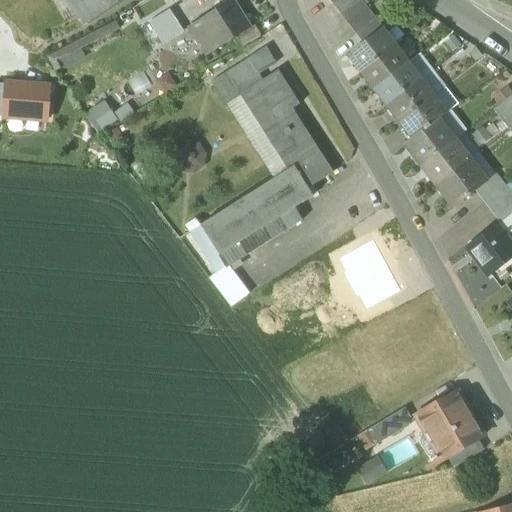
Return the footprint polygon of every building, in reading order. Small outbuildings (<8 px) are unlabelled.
[(101,14),(92,0),(86,0),(77,6),(76,7),(87,24),(101,14)] [(123,0),(92,0),(101,14),(123,0)] [(146,0),(138,5),(149,23),(169,10),(162,0),(146,0)] [(170,11),(186,1),(185,0),(162,0),(169,10),(170,11)] [(360,0),(341,0),(333,6),(341,15),(360,0)] [(368,10),(360,0),(341,15),(348,25),(368,10)] [(199,21),(217,49),(235,38),(249,29),(232,1),(199,21)] [(149,23),(156,34),(176,21),(170,11),(169,10),(149,23)] [(375,19),(368,10),(348,25),(355,34),(375,19)] [(382,29),(375,19),(355,34),(363,44),(379,31),(382,29)] [(184,33),(176,21),(156,34),(163,45),(184,33)] [(206,56),(217,49),(199,21),(188,28),(206,56)] [(235,38),(241,47),(260,36),(254,26),(249,29),(235,38)] [(383,28),(382,29),(379,31),(393,49),(396,46),(383,28)] [(348,56),(361,73),(393,49),(379,31),(363,44),(348,56)] [(267,48),(249,59),(259,75),(277,65),(267,48)] [(405,66),(393,49),(361,73),(374,90),(405,66)] [(418,82),(433,71),(420,54),(405,66),(418,82)] [(225,74),(240,98),(241,98),(240,96),(263,81),(259,75),(249,59),(225,74)] [(418,82),(405,66),(374,90),(387,106),(418,82)] [(293,168),(308,190),(332,174),(292,110),(299,105),(278,71),(263,81),(240,96),(241,98),(243,101),(263,132),(268,129),(292,168),(293,168)] [(433,71),(418,82),(431,99),(446,87),(433,71)] [(169,74),(156,82),(165,96),(178,88),(169,74)] [(212,82),(229,109),(230,109),(243,101),(241,98),(240,98),(225,74),(212,82)] [(431,99),(418,82),(387,106),(400,123),(431,99)] [(50,88),(5,85),(3,117),(48,121),(50,88)] [(446,87),(431,99),(443,116),(451,110),(459,104),(446,87)] [(499,106),(511,95),(511,92),(508,87),(493,99),(499,106)] [(493,110),(509,131),(511,128),(511,95),(499,106),(493,110)] [(443,116),(431,99),(400,123),(412,140),(436,122),(443,116)] [(263,132),(243,101),(230,109),(275,179),(292,168),(268,129),(263,132)] [(106,102),(90,112),(102,131),(118,121),(106,102)] [(455,139),(463,133),(467,130),(451,110),(443,116),(436,122),(451,142),(455,139)] [(451,142),(436,122),(412,140),(405,146),(420,166),(451,142)] [(471,160),(479,154),(463,133),(455,139),(471,160)] [(467,163),(471,160),(455,139),(451,142),(467,163)] [(467,163),(451,142),(420,166),(436,187),(467,163)] [(487,180),(495,174),(479,154),(471,160),(487,180)] [(471,160),(467,163),(483,183),(487,180),(471,160)] [(483,183),(467,163),(436,187),(452,207),(451,208),(452,209),(476,191),(488,182),(487,180),(483,183)] [(219,257),(226,269),(231,266),(302,222),(297,212),(296,213),(294,209),(313,197),(308,190),(293,168),(292,168),(275,179),(200,227),(191,232),(211,263),(219,257)] [(495,174),(487,180),(488,182),(476,191),(485,203),(505,187),(495,174)] [(485,203),(493,212),(511,197),(511,196),(505,187),(485,203)] [(511,197),(493,212),(501,223),(511,214),(511,197)] [(511,214),(501,223),(510,234),(511,232),(511,214)] [(467,247),(489,276),(511,258),(511,247),(496,225),(467,247)] [(373,240),(338,259),(366,311),(401,292),(373,240)] [(231,266),(226,269),(210,281),(231,308),(252,294),(231,266)] [(436,461),(438,464),(448,458),(478,440),(485,436),(473,416),(471,417),(457,393),(415,417),(425,434),(422,435),(420,443),(428,456),(433,458),(434,457),(433,459),(436,461)] [(367,431),(376,446),(412,424),(404,410),(367,431)] [(448,458),(454,468),(484,451),(478,440),(448,458)] [(511,511),(511,503),(481,511),(511,511)]
